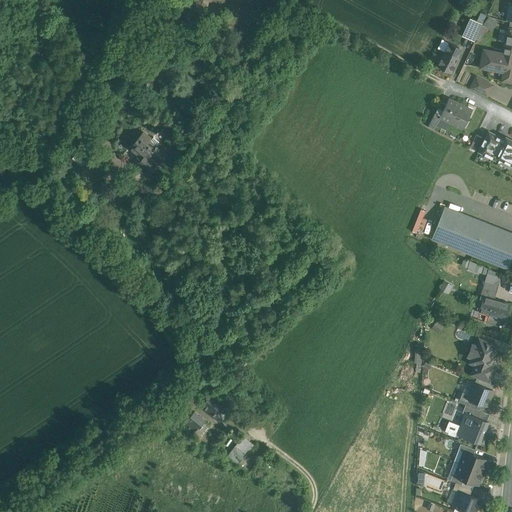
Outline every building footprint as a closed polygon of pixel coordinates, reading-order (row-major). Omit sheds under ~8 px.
[(482,24),(470,19),(463,35),(474,40),(482,24)] [(511,28),(509,28),(504,53),(484,49),(480,67),(490,69),(490,68),(504,71),(502,80),(511,82),(511,28)] [(460,48),(449,42),(438,66),(445,69),(447,72),(450,72),(451,73),(459,57),(456,56),(460,48)] [(493,85),(477,77),(471,88),(487,96),(493,85)] [(471,110),(449,99),(449,100),(445,98),(440,107),(445,109),(444,111),(441,110),(439,114),(442,115),(441,116),(463,127),(471,110)] [(479,151),(509,166),(511,163),(511,141),(507,139),(507,137),(507,136),(505,140),(489,131),(479,151)] [(160,142),(154,136),(152,138),(146,132),(144,134),(142,133),(130,146),(136,151),(137,150),(144,157),(137,164),(150,174),(171,151),(160,142)] [(477,149),(482,136),(475,134),(471,147),(477,149)] [(98,153),(82,139),(73,149),(77,152),(69,161),(81,171),(98,153)] [(511,251),(511,235),(486,225),(487,222),(445,206),(432,239),(474,255),(475,253),(507,265),(511,251)] [(416,236),(419,227),(424,229),(428,216),(418,213),(412,235),(416,236)] [(498,285),(485,281),(482,288),(496,292),(498,285)] [(496,292),(482,288),(480,296),(484,297),(484,296),(494,299),(496,292)] [(494,299),(484,296),(484,297),(479,312),(488,315),(486,322),(500,326),(503,319),(505,319),(510,304),(494,299)] [(497,346),(480,339),(477,346),(472,345),(468,355),(473,356),(471,361),(476,364),(488,368),(489,364),(497,346)] [(489,364),(488,368),(476,364),(473,373),(489,380),(495,367),(489,364)] [(493,390),(474,382),(470,394),(469,397),(486,404),(487,405),(493,390)] [(230,407),(209,390),(199,402),(220,420),(230,407)] [(486,404),(469,397),(470,394),(462,391),(459,401),(465,403),(484,411),(486,404)] [(484,411),(465,403),(462,411),(466,413),(466,412),(487,420),(490,413),(484,411)] [(487,420),(466,412),(466,413),(461,425),(466,427),(463,435),(474,439),(481,442),(489,421),(487,420)] [(208,425),(194,413),(189,419),(192,422),(190,425),(201,434),(208,425)] [(254,444),(243,435),(236,445),(247,453),(254,444)] [(475,448),(460,442),(458,448),(465,451),(465,450),(473,454),(475,448)] [(247,453),(236,445),(227,455),(238,464),(247,453)] [(473,454),(465,450),(465,451),(460,463),(483,471),(487,459),(473,454)] [(483,471),(460,463),(456,474),(455,475),(464,478),(478,483),(483,471)] [(464,478),(455,475),(456,474),(453,473),(450,479),(456,481),(462,484),(464,478)] [(462,484),(456,481),(453,488),(461,491),(470,494),(472,488),(462,484)] [(470,494),(461,491),(455,506),(470,511),(474,511),(477,506),(479,501),(480,498),(470,494)]
